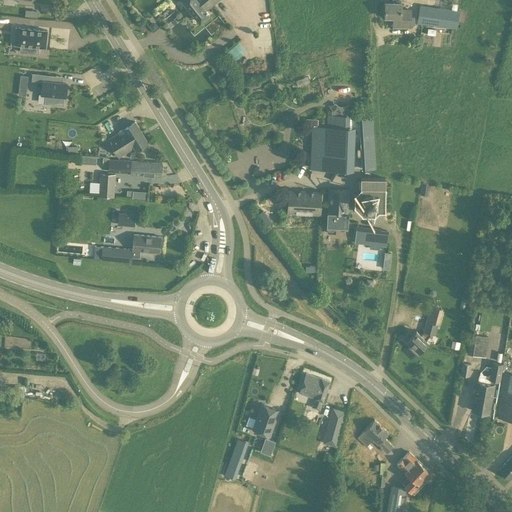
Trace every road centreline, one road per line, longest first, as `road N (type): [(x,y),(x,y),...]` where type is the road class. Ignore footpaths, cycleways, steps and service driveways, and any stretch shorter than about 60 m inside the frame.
road 1 (primary): [(504,511),(369,384),(302,341),(240,321)]
road 2 (tertiary): [(217,282),(222,229),(213,196),(92,0)]
road 3 (unclassified): [(194,357),(164,406),(124,413),(86,389),(45,328),(0,295)]
road 4 (primary): [(180,310),(90,299),(0,270)]
